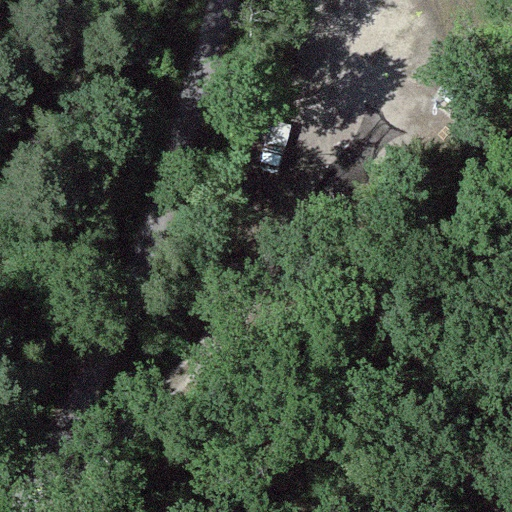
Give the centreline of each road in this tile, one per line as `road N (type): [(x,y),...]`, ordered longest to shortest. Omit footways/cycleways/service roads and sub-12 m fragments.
road 1 (track): [(222,0),(140,273),(97,372),(17,511)]
road 2 (track): [(48,463),(104,452),(207,346),(253,224),(318,99)]
road 3 (track): [(423,0),(454,36),(459,60),(453,92),(436,117),(385,138),(338,122)]
